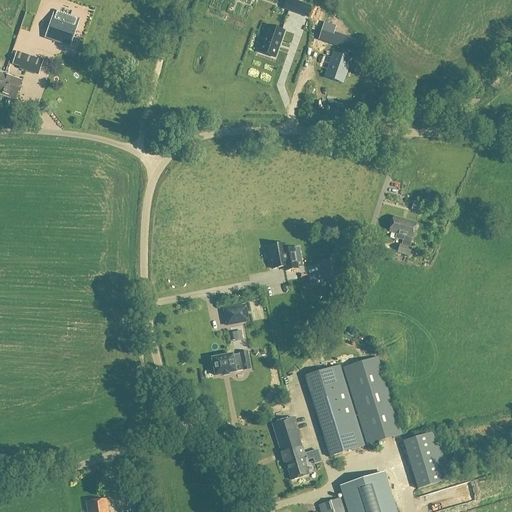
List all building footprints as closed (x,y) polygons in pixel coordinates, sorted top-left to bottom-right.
[(298,2),(292,0),(289,10),(295,12),(298,2)] [(70,45),(80,19),(55,10),(45,37),(70,45)] [(351,38),(334,32),(335,27),(324,23),(319,40),(347,50),(351,38)] [(259,52),(275,58),(284,31),(268,25),(259,52)] [(43,61),(16,52),(12,64),(19,66),(19,68),(38,75),(43,61)] [(342,84),(351,59),(333,53),(324,78),(342,84)] [(322,54),(318,66),(324,68),(328,56),(322,54)] [(75,78),(78,68),(67,65),(64,75),(75,78)] [(6,73),(0,88),(0,94),(16,99),(22,80),(6,75),(6,73)] [(403,241),(402,245),(400,244),(397,253),(409,256),(412,248),(409,247),(412,238),(411,237),(415,224),(393,217),(388,232),(396,234),(395,238),(403,241)] [(287,266),(288,270),(298,268),(303,267),(299,247),(294,248),(285,250),(284,244),(268,247),(271,259),(269,259),(271,267),(272,267),(272,269),(287,266)] [(328,285),(340,283),(335,259),(324,261),(328,285)] [(246,304),(223,309),(226,327),(250,322),(246,304)] [(232,355),(212,359),(215,376),(236,372),(235,367),(242,366),(243,371),(250,369),(246,352),(239,353),(239,355),(233,356),(232,355)] [(367,446),(402,435),(377,358),(342,368),(367,446)] [(330,458),(365,446),(340,366),(304,376),(330,458)] [(292,417),(272,424),(284,463),(285,463),(291,481),(308,476),(303,457),(304,457),(292,417)] [(433,432),(403,442),(417,490),(441,482),(439,474),(446,472),(433,432)] [(394,511),(383,475),(341,488),(347,505),(344,506),(342,498),(317,506),(319,511),(394,511)] [(108,511),(107,499),(96,500),(86,502),(87,511),(108,511)]
